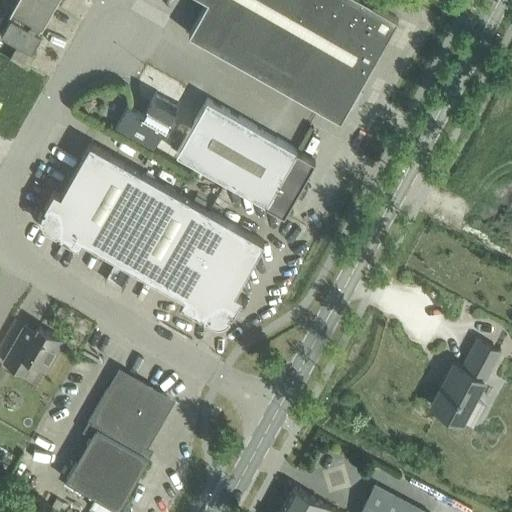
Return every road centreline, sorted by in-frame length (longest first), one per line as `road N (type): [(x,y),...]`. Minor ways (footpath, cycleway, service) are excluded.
road 1 (unclassified): [(277,410),(13,255),(1,232),(4,188),(111,8),(347,140)]
road 2 (tertiary): [(277,410),(499,0)]
